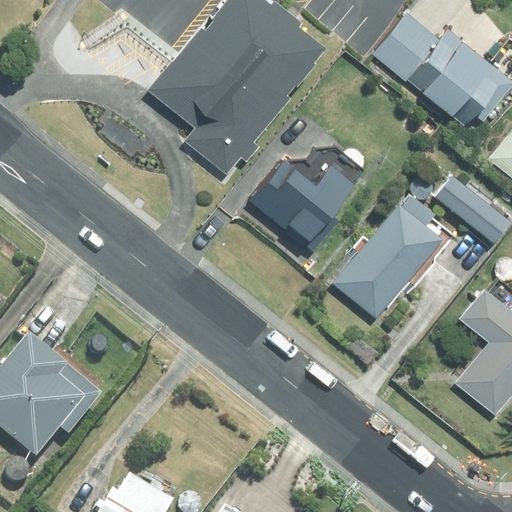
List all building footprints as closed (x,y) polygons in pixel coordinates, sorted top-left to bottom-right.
[(146,96),(191,132),(181,145),(224,180),(238,162),(243,166),(254,152),(250,149),(284,107),(281,105),(318,60),(292,38),(295,34),(268,12),(265,16),(243,0),(233,0),(225,10),(224,9),(199,40),(194,37),(146,96)] [(422,95),(417,101),(447,125),(451,120),(462,129),(471,117),(481,125),(511,87),(489,71),(486,74),(457,50),(460,47),(445,34),(437,45),(403,18),(371,58),(404,85),(405,83),(422,95)] [(422,120),(400,122),(401,136),(423,134),(422,120)] [(511,129),(486,160),(511,182),(511,129)] [(260,191),(247,206),(310,258),(335,228),(328,222),(351,193),(326,173),(308,195),(289,180),(272,201),(260,191)] [(508,229),(449,182),(432,204),(491,250),(508,229)] [(421,235),(431,224),(405,204),(396,216),(393,213),(331,291),(373,325),(436,247),(421,235)] [(485,349),(453,388),(494,422),(511,399),(511,324),(480,298),(457,326),(485,349)] [(24,349),(0,378),(0,438),(32,466),(55,438),(65,446),(96,408),(24,349)] [(95,511),(168,511),(169,511),(126,486),(114,505),(108,501),(102,510),(98,507),(95,511)]
